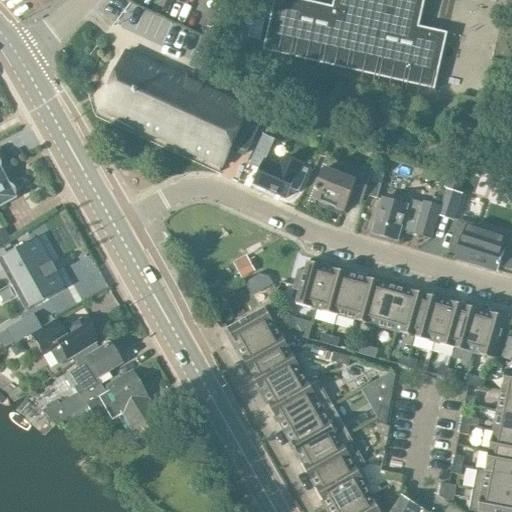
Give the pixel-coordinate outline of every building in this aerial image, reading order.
[(245,0),(239,31),(262,37),(266,18),(270,19),(263,51),(435,91),(447,34),(419,27),(425,0),(334,0),(332,8),(299,0),(274,0),(273,9),(268,7),(269,0),(245,0)] [(223,168),(250,110),(181,78),(126,53),(99,111),(223,168)] [(262,136),(254,153),(267,159),(275,142),(262,136)] [(298,192),(308,171),(284,160),(280,170),(265,162),(255,184),(286,199),(290,189),(298,192)] [(365,191),(371,177),(347,168),(343,178),(324,171),(312,200),(345,213),(350,201),(361,206),(367,191),(365,191)] [(452,172),(439,216),(453,221),(461,195),(457,194),(463,175),(452,172)] [(6,186),(1,177),(0,177),(0,205),(13,198),(12,196),(12,195),(12,193),(12,191),(12,190),(11,189),(10,188),(9,187),(8,186),(6,186)] [(377,200),(381,186),(371,183),(367,197),(377,200)] [(431,240),(440,209),(425,204),(424,206),(409,201),(407,207),(383,200),(373,234),(398,242),(401,231),(431,240)] [(458,222),(449,252),(457,254),(455,259),(498,272),(500,266),(510,269),(511,262),(511,251),(506,250),(509,238),(458,222)] [(62,289),(35,238),(0,257),(0,261),(26,309),(62,289)] [(316,310),(328,268),(321,266),(322,262),(311,259),(310,263),(308,262),(305,272),(299,270),(294,290),(300,292),(296,304),(316,310)] [(336,316),(348,274),(328,268),(316,310),(336,316)] [(356,321),(368,279),(348,274),(336,316),(356,321)] [(259,276),(255,278),(263,290),(272,285),(267,278),(259,276)] [(376,327),(387,285),(368,279),(356,321),(376,327)] [(395,332),(407,290),(387,285),(376,327),(395,332)] [(415,338),(427,296),(407,290),(395,332),(415,338)] [(435,343),(447,301),(427,296),(415,338),(435,343)] [(455,349),(467,307),(447,301),(435,343),(455,349)] [(475,354),(486,312),(467,307),(455,349),(475,354)] [(280,335),(266,309),(228,330),(242,356),(280,335)] [(293,318),(288,310),(280,315),(285,323),(293,318)] [(494,360),(506,318),(486,312),(475,354),(494,360)] [(31,316),(0,332),(0,343),(3,349),(13,343),(12,342),(37,328),(31,316)] [(297,326),(293,318),(285,323),(289,330),(297,326)] [(53,320),(30,334),(43,356),(49,352),(58,365),(72,356),(94,343),(93,341),(94,340),(88,329),(86,330),(81,322),(66,331),(65,331),(61,333),(53,320)] [(309,340),(311,331),(302,329),(300,338),(309,340)] [(295,360),(280,335),(242,356),(257,382),(295,360)] [(329,346),(331,337),(323,335),(320,343),(329,346)] [(337,348),(340,340),(331,337),(329,346),(337,348)] [(511,362),(511,338),(509,338),(503,359),(511,362)] [(57,401),(42,410),(54,425),(60,422),(61,421),(62,420),(109,392),(108,389),(103,392),(98,384),(96,380),(121,365),(108,344),(98,350),(94,343),(72,356),(79,368),(70,373),(81,391),(64,401),(59,405),(57,401)] [(21,352),(16,344),(8,349),(11,354),(16,355),(21,352)] [(367,357),(370,348),(361,345),(358,354),(367,357)] [(376,359),(378,350),(370,348),(367,357),(376,359)] [(340,365),(342,356),(333,353),(331,362),(340,365)] [(348,367),(351,358),(342,356),(340,365),(348,367)] [(407,368),(409,359),(400,356),(398,365),(407,368)] [(415,370),(418,361),(409,359),(407,368),(415,370)] [(271,407),(318,381),(316,378),(308,383),(295,360),(257,382),(271,407)] [(446,379),(448,370),(440,367),(437,376),(446,379)] [(455,381),(457,372),(448,370),(446,379),(455,381)] [(511,393),(511,372),(507,371),(503,391),(511,393)] [(107,388),(108,389),(109,392),(62,420),(65,427),(74,422),(75,423),(91,414),(91,415),(104,408),(111,420),(127,411),(139,432),(158,420),(146,400),(147,399),(132,373),(107,388)] [(474,387),(477,378),(468,375),(465,384),(474,387)] [(483,389),(485,380),(477,378),(474,387),(483,389)] [(286,433),(332,407),(318,381),(271,407),(286,433)] [(511,414),(511,393),(503,391),(499,412),(511,414)] [(474,408),(475,399),(466,397),(465,406),(474,408)] [(300,459),(347,433),(332,407),(286,433),(300,459)] [(388,417),(389,409),(380,407),(379,416),(388,417)] [(511,435),(511,414),(499,412),(495,432),(511,435)] [(386,426),(388,417),(379,416),(377,425),(386,426)] [(470,427),(472,418),(463,417),(461,425),(470,427)] [(468,436),(470,427),(461,425),(459,434),(468,436)] [(511,456),(511,435),(495,432),(491,452),(511,456)] [(315,485),(361,458),(347,433),(300,459),(315,485)] [(511,456),(491,452),(487,471),(478,469),(477,470),(511,477),(511,456)] [(462,467),(464,458),(455,456),(453,465),(462,467)] [(367,489),(356,469),(365,464),(361,458),(315,485),(329,511),(367,489)] [(461,475),(462,467),(453,465),(452,474),(461,475)] [(511,498),(511,477),(477,470),(474,491),(511,498)] [(393,483),(395,474),(386,472),(384,482),(393,483)] [(402,485),(404,476),(395,474),(393,483),(402,485)] [(457,496),(459,487),(449,485),(448,494),(457,496)] [(380,511),(367,489),(329,511),(330,511),(380,511)] [(511,511),(511,498),(474,491),(470,511),(474,511),(511,511)] [(424,511),(425,511),(402,496),(391,511),(424,511)]
